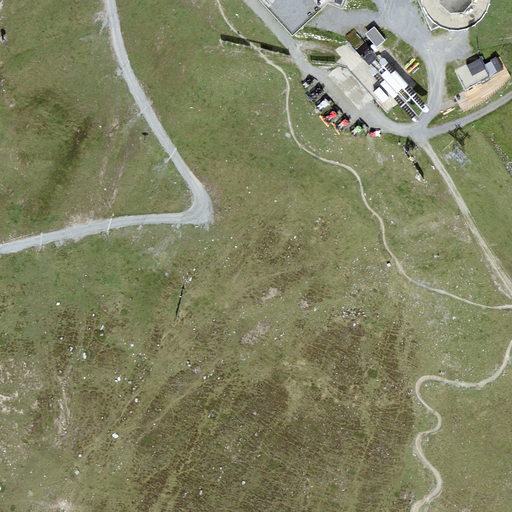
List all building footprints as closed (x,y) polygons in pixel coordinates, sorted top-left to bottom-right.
[(256,0),(291,39),(329,5),(342,9),(346,0),(256,0)] [(419,0),(419,3),(422,15),(429,25),(439,32),(444,33),(451,35),(463,34),(475,29),(483,20),(488,9),(488,0),(419,0)] [(377,24),(368,30),(377,45),(387,39),(377,24)] [(491,76),(480,56),(454,70),(466,90),(491,76)] [(384,59),(367,72),(381,88),(373,95),(378,100),(384,105),(390,98),(416,127),(430,113),(384,59)]
